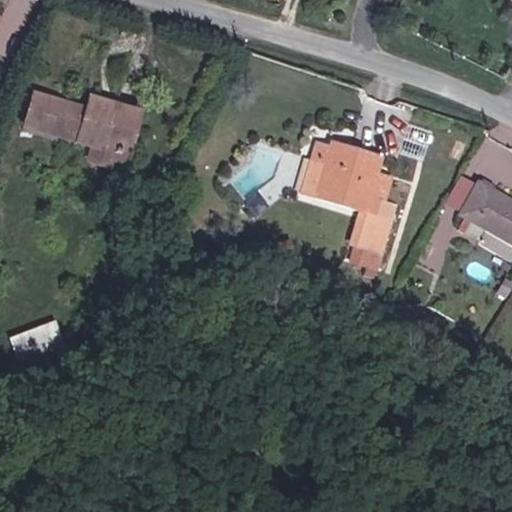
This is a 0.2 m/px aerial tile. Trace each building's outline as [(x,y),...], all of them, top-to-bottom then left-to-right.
[(91,141),(115,148),(128,152),(139,113),(87,98),(84,110),(32,95),(22,127),(90,147),(91,141)] [(107,177),(115,148),(91,141),(90,147),(83,170),(107,177)] [(326,157),(329,147),(316,143),(313,154),(326,157)] [(326,157),(313,154),(301,196),(363,214),(354,248),(379,255),(394,205),(382,202),(388,179),(374,175),(376,167),(350,160),(352,152),(352,150),(330,144),(329,147),(326,157)] [(350,160),(376,167),(378,159),(352,152),(350,160)] [(459,215),(511,246),(511,205),(477,185),(459,215)] [(279,261),(294,257),(291,247),(276,251),(279,261)] [(17,364),(63,347),(54,322),(7,339),(17,364)]
